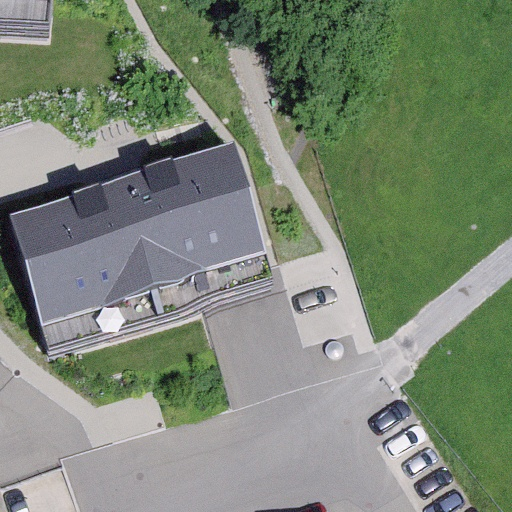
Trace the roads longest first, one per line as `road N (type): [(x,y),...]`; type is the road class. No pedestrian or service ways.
road 1 (track): [(511,263),(378,379)]
road 2 (residential): [(189,511),(233,494),(302,438)]
